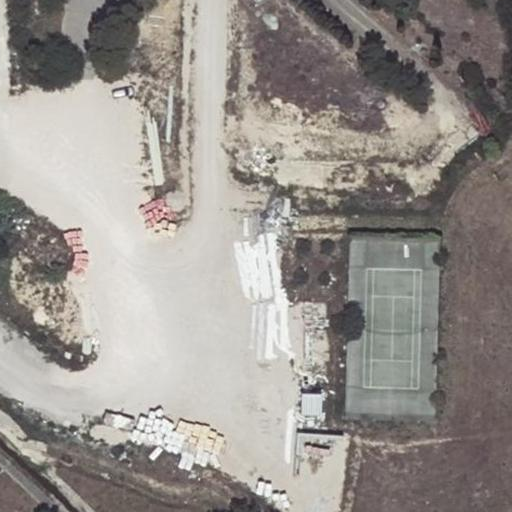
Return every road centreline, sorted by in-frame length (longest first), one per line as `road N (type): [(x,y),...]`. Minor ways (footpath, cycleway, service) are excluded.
road 1 (track): [(0,353),(48,380),(117,402),(176,397),(206,383),(216,353),(208,315),(182,280),(0,147)]
road 2 (track): [(182,280),(211,203),(216,0)]
road 3 (track): [(447,101),(447,123),(434,137),(402,148),(215,134)]
